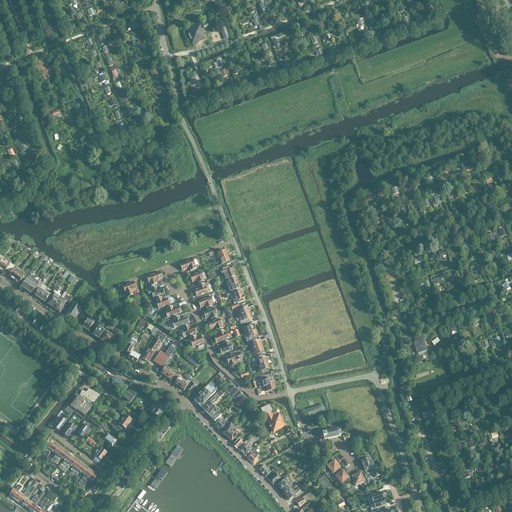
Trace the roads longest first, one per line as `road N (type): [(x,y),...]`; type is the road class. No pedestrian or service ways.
road 1 (unclassified): [(289,392),(184,126),(156,0)]
road 2 (residential): [(184,402),(0,280)]
road 3 (residential): [(289,392),(253,397),(215,361),(187,299)]
road 4 (residential): [(288,511),(184,402)]
road 5 (unclassified): [(79,507),(31,466),(83,503)]
road 6 (unclassified): [(416,493),(373,375)]
